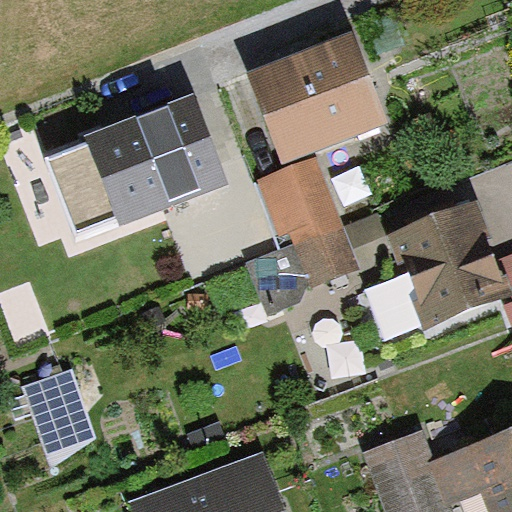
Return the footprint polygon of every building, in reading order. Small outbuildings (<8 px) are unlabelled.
[(351,41),(245,81),(274,159),(381,119),(351,41)] [(187,101),(79,144),(111,222),(218,180),(187,101)] [(314,169),(266,187),(303,286),(351,268),(314,169)] [(259,212),(239,219),(252,255),(272,247),(259,212)] [(449,216),(379,244),(413,329),(493,298),(500,316),(511,311),(511,243),(467,261),(449,216)] [(415,435),(358,456),(378,511),(443,511),(439,501),(477,487),(486,511),(511,511),(511,437),(428,469),(415,435)] [(276,511),(259,465),(132,511),(131,511),(276,511)]
